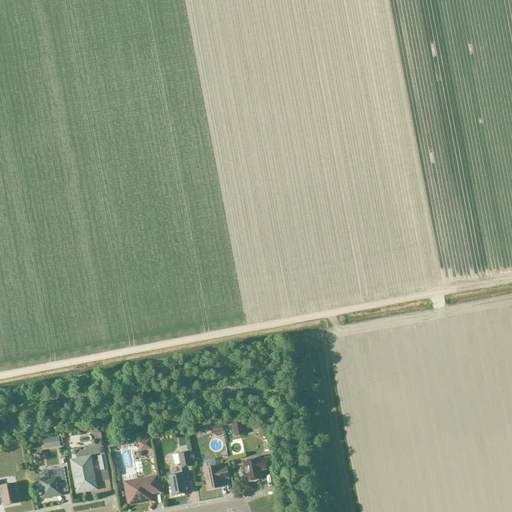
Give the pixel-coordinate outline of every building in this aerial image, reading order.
[(240,423),(233,425),(235,436),(243,435),(240,423)] [(58,437),(43,440),(44,450),(60,447),(60,445),(62,445),(61,438),(59,439),(58,437)] [(143,442),(136,452),(144,459),(152,448),(143,442)] [(188,453),(178,455),(181,469),(191,467),(188,453)] [(105,456),(98,457),(101,471),(107,469),(105,456)] [(258,459),(243,462),(246,483),(251,482),(252,483),(256,482),(257,481),(261,480),(260,472),(272,470),(269,458),(258,461),(258,459)] [(72,462),(78,492),(95,489),(95,487),(96,486),(95,481),(93,480),(89,459),(72,462)] [(203,470),(207,490),(221,488),(220,482),(229,480),(226,468),(218,469),(217,467),(203,470)] [(40,481),(43,499),(61,496),(58,483),(66,482),(64,468),(47,471),(49,480),(40,481)] [(182,474),(168,477),(172,497),(186,494),(182,474)] [(127,484),(126,486),(126,488),(126,490),(129,505),(150,501),(149,494),(159,492),(156,478),(131,482),(129,483),(127,484)] [(0,487),(0,494),(1,494),(3,506),(18,504),(14,485),(0,487)]
